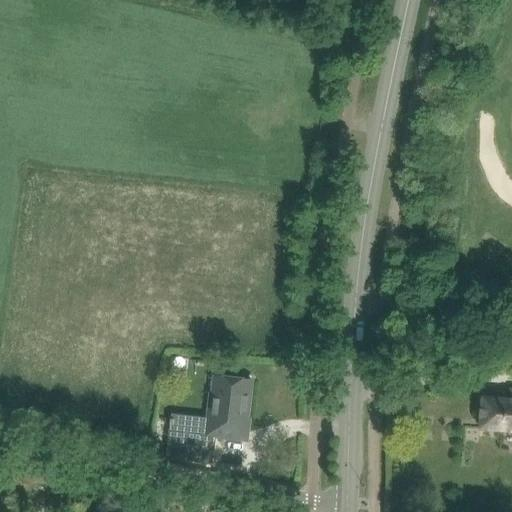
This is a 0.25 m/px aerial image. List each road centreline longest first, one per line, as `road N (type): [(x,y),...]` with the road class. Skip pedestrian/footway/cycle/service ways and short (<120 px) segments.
road 1 (tertiary): [(348,503),(360,259),(408,0)]
road 2 (unclassified): [(0,444),(310,502)]
